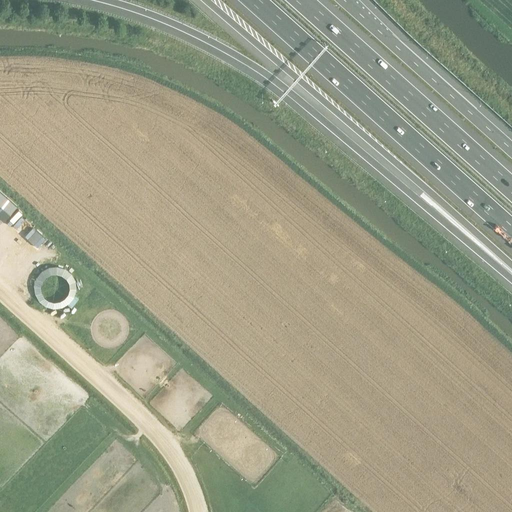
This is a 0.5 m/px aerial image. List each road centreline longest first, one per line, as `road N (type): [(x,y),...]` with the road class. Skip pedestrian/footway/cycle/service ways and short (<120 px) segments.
road 1 (motorway): [(110,0),(238,57),(511,280)]
road 2 (motorway): [(207,0),(511,267)]
road 3 (motorway): [(253,0),(511,231)]
road 4 (motorway): [(511,191),(295,0)]
road 5 (motorway): [(511,148),(344,0)]
